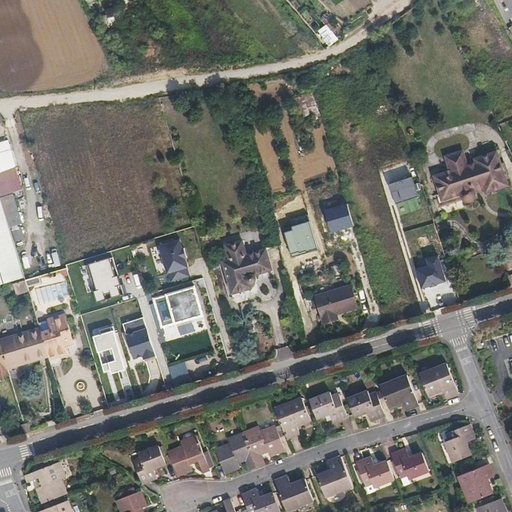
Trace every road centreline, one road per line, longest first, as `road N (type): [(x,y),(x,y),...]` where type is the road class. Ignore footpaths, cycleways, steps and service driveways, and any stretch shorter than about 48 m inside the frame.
road 1 (residential): [(451,324),(0,457)]
road 2 (track): [(405,0),(302,63),(0,107)]
road 3 (residential): [(481,397),(179,502)]
road 4 (unknown): [(120,89),(83,229),(91,303)]
